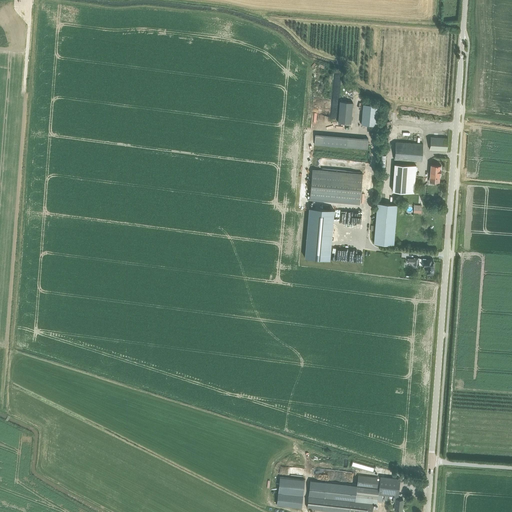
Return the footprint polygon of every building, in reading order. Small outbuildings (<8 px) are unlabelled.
[(351,123),(353,103),(340,101),(338,122),(351,123)] [(363,104),(361,124),(377,126),(379,105),(363,104)] [(368,138),(347,137),(323,134),(315,134),(314,145),(367,150),(368,138)] [(448,138),(431,137),(430,149),(447,150),(448,138)] [(394,158),(408,160),(421,160),(422,144),(395,142),(394,158)] [(416,165),(394,164),(392,191),(414,193),(416,165)] [(429,181),(439,182),(440,177),(440,176),(441,176),(441,173),(440,173),(440,170),(441,170),(441,167),(441,166),(441,165),(431,165),(429,181)] [(312,169),(310,200),(360,204),(362,173),(312,169)] [(377,203),(374,243),(394,244),(397,205),(377,203)] [(309,208),(305,258),(330,260),(334,210),(309,208)] [(344,227),(361,228),(362,212),(345,211),(344,227)] [(361,262),(362,250),(339,249),(338,260),(361,262)] [(423,259),(419,259),(419,258),(414,258),(414,259),(408,259),(408,263),(414,263),(414,265),(419,266),(427,266),(427,274),(433,274),(433,261),(433,259),(423,258),(423,259)] [(352,461),(351,465),(373,470),(374,466),(352,461)] [(308,496),(307,508),(322,510),(339,511),(372,511),(373,504),(377,504),(377,501),(382,502),(382,498),(382,496),(383,495),(393,496),(398,496),(400,478),(395,478),(380,476),(380,478),(358,475),(357,485),(325,482),(310,480),(308,496)] [(302,508),(305,480),(280,478),(277,505),(302,508)] [(393,496),(393,501),(395,502),(394,509),(397,510),(402,510),(403,500),(397,499),(398,496),(393,496)]
